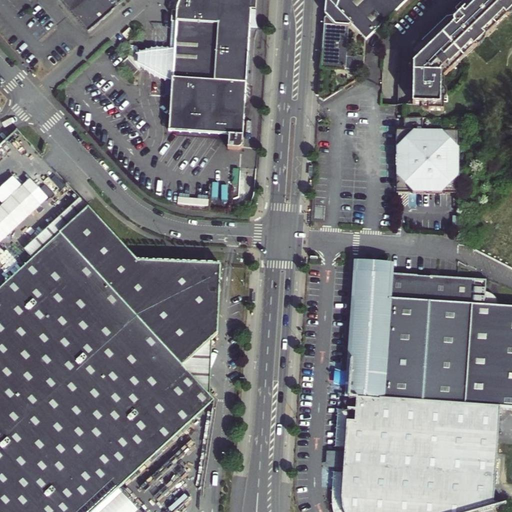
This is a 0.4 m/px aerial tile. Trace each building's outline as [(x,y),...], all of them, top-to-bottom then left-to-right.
[(55,0),(86,35),(127,0),(55,0)] [(182,0),(180,12),(177,47),(175,82),(174,100),(172,133),(232,137),(231,150),(244,151),(253,29),(260,27),(259,19),(259,0),(182,0)] [(367,41),(377,29),(407,0),(326,0),(324,25),(348,27),(352,25),(367,41)] [(511,0),(482,0),(468,13),(466,11),(457,19),(455,23),(456,26),(407,73),(411,79),(410,105),(430,105),(430,112),(446,112),(446,103),(450,103),(451,94),(447,95),(447,76),(450,75),(511,14),(511,0)] [(347,49),(348,27),(324,25),(319,98),(324,101),(362,78),(362,62),(350,61),(351,49),(347,49)] [(169,82),(175,82),(177,47),(172,47),(151,51),(144,52),(143,68),(149,71),(169,82)] [(143,68),(144,52),(132,51),(131,56),(124,62),(135,75),(143,68)] [(460,131),(398,130),(398,174),(398,192),(459,192),(460,131)] [(27,250),(36,260),(92,209),(84,199),(27,250)] [(36,260),(20,274),(0,292),(0,511),(27,511),(128,421),(166,386),(186,367),(215,342),(221,336),(223,266),(141,263),(92,209),(36,260)] [(36,260),(27,250),(0,220),(0,252),(20,274),(36,260)] [(0,292),(20,274),(0,252),(0,292)] [(359,399),(500,409),(511,409),(511,308),(500,308),(486,307),(487,293),(488,282),(391,275),(392,268),(374,266),(374,264),(359,263),(351,372),(350,386),(349,398),(359,399)] [(492,295),(487,293),(486,307),(500,308),(500,305),(498,300),(496,298),(492,295)] [(186,367),(212,395),(215,342),(186,367)] [(186,367),(166,386),(198,419),(217,401),(212,395),(186,367)] [(338,385),(350,386),(351,372),(338,371),(338,385)] [(159,456),(198,419),(166,386),(128,421),(159,456)] [(500,409),(359,399),(358,423),(348,422),(345,452),(344,470),(343,498),(344,510),(344,511),(483,511),(493,509),(500,409)] [(336,452),(345,452),(348,422),(348,411),(338,410),(336,452)] [(97,511),(159,456),(128,421),(27,511),(97,511)] [(345,452),(336,452),(325,451),(324,468),(335,469),(344,470),(345,452)] [(335,469),(333,490),(333,498),(334,511),(344,511),(344,510),(343,498),(344,470),(335,469)]
